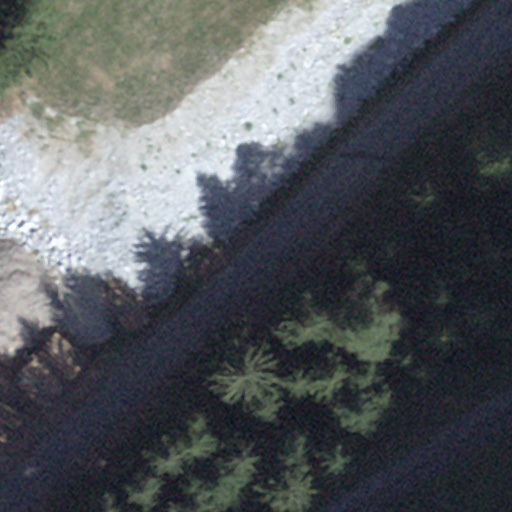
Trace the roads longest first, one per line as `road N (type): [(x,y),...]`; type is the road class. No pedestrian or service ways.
road 1 (unclassified): [(7,511),(511,16)]
road 2 (track): [(511,402),(345,511)]
